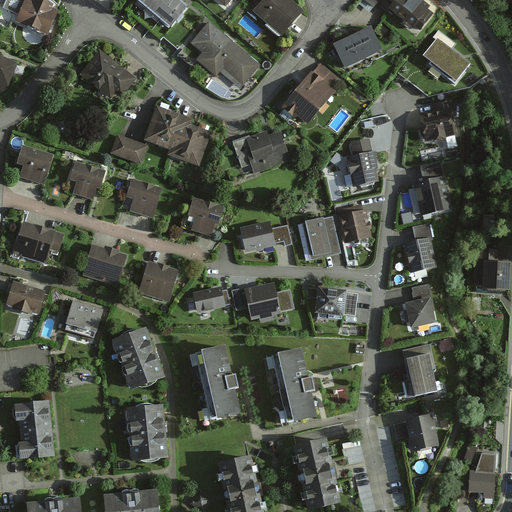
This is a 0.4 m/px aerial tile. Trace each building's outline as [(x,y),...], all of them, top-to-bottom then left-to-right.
[(13,0),(9,12),(14,14),(11,23),(54,37),(62,10),(33,1),(32,0),(13,0)] [(138,0),(135,4),(159,24),(160,22),(169,30),(188,8),(179,0),(138,0)] [(214,0),(226,10),(233,0),(214,0)] [(282,38),(304,12),(289,0),(264,0),(253,13),(282,38)] [(394,6),(428,32),(442,13),(425,0),(367,0),(366,2),(376,10),(379,6),(388,13),(394,6)] [(243,87),(261,67),(209,23),(191,44),(202,54),(196,61),(216,78),(223,70),(243,87)] [(354,73),(395,53),(382,27),(341,47),(354,73)] [(473,66),(436,38),(422,57),(459,85),(473,66)] [(83,76),(121,101),(136,77),(98,53),(83,76)] [(14,92),(24,67),(4,59),(0,68),(0,93),(1,95),(14,92)] [(344,85),(323,68),(289,111),(309,128),(344,85)] [(433,106),(435,117),(421,119),(425,144),(457,139),(453,113),(451,114),(449,103),(433,106)] [(192,118),(159,108),(148,143),(173,151),(171,158),(201,167),(212,132),(190,126),(192,118)] [(284,136),(254,145),(252,138),(235,144),(243,170),(254,167),(257,177),(294,165),(284,136)] [(114,155),(144,166),(150,149),(120,138),(114,155)] [(372,153),(369,140),(351,144),(354,158),(347,159),(353,189),(379,184),(376,171),(379,171),(375,153),(372,153)] [(22,167),(27,168),(23,180),(47,187),(50,176),(53,177),(59,159),(27,149),(22,167)] [(109,174),(79,165),(74,183),(77,184),(74,196),(95,203),(98,190),(104,192),(109,174)] [(420,170),(423,186),(413,188),(421,222),(448,217),(437,166),(420,170)] [(134,214),(154,220),(158,206),(163,208),(168,191),(136,182),(131,199),(138,201),(134,214)] [(225,228),(231,210),(199,201),(194,219),(200,221),(196,232),(216,238),(219,226),(225,228)] [(374,240),(367,213),(342,220),(348,246),(374,240)] [(327,221),(305,226),(314,262),(336,257),(327,221)] [(277,245),(283,243),(284,249),(291,247),(287,228),(274,231),(272,224),(243,231),(248,255),(277,248),(277,245)] [(17,258),(50,266),(58,234),(25,225),(17,258)] [(413,229),(416,243),(404,245),(410,275),(438,269),(429,225),(413,229)] [(86,278),(122,288),(130,256),(95,246),(86,278)] [(510,292),(510,264),(495,264),(495,249),(473,248),(473,290),(483,290),(483,292),(510,292)] [(143,296),(173,304),(181,274),(151,266),(143,296)] [(7,307),(40,318),(47,294),(15,283),(7,307)] [(251,291),(258,322),(287,316),(280,285),(251,291)] [(434,301),(430,302),(427,287),(412,291),(415,305),(405,307),(410,331),(439,325),(434,301)] [(198,296),(203,316),(230,309),(225,289),(198,296)] [(353,318),(354,297),(322,295),(321,316),(353,318)] [(65,331),(94,340),(102,313),(73,304),(65,331)] [(144,332),(113,346),(133,391),(164,378),(144,332)] [(230,350),(200,357),(216,425),(247,418),(230,350)] [(308,353),(275,361),(292,428),(325,420),(308,353)] [(433,357),(410,362),(419,400),(442,395),(433,357)] [(55,459),(49,403),(17,406),(17,407),(14,407),(16,424),(19,424),(21,445),(18,445),(20,462),(55,459)] [(161,409),(127,412),(132,466),(166,462),(161,409)] [(436,417),(411,423),(418,451),(443,445),(436,417)] [(395,421),(396,437),(409,437),(408,421),(395,421)] [(312,511),(346,505),(332,439),(296,447),(309,511),(312,511)] [(267,511),(254,455),(220,463),(230,511),(267,511)] [(469,492),(493,494),(494,471),(471,470),(469,492)] [(208,510),(212,494),(197,490),(193,506),(208,510)] [(160,511),(159,494),(109,499),(109,511),(160,511)] [(81,511),(81,502),(29,506),(29,511),(81,511)]
